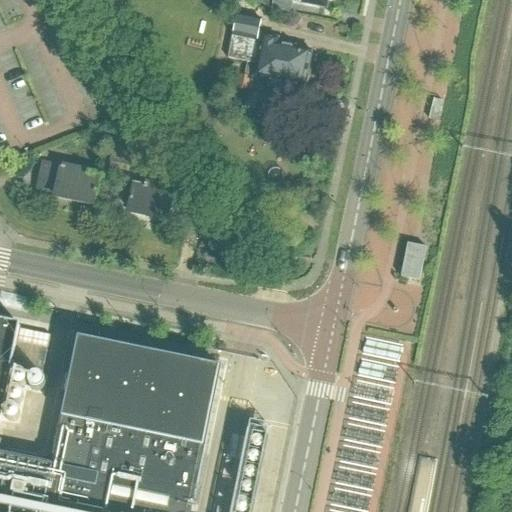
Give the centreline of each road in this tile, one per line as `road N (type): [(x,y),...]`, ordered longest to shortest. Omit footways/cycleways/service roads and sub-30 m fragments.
road 1 (tertiary): [(332,330),(0,259)]
road 2 (secondary): [(332,330),(400,0)]
road 3 (secondary): [(294,511),(332,330)]
